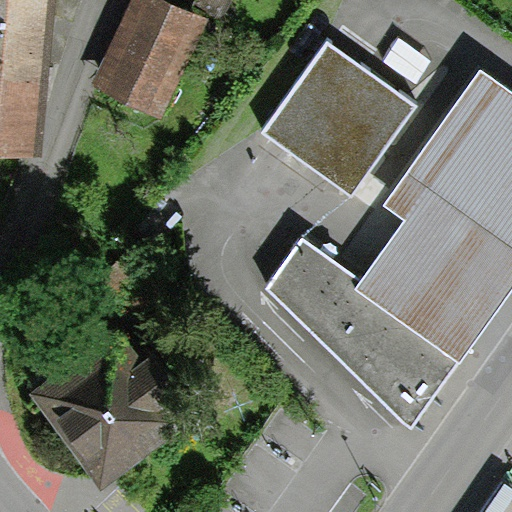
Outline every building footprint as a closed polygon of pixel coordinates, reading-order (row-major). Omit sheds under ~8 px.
[(0,0),(0,154),(36,157),(48,0),(0,0)] [(206,17),(170,0),(139,0),(99,84),(159,113),(206,17)] [(379,75),(331,43),(269,138),(312,167),(355,195),(418,100),(379,75)] [(511,89),(482,67),(386,197),(404,210),(358,271),(461,346),(471,332),(511,276),(511,89)] [(410,421),(461,346),(358,271),(304,229),(267,280),(410,421)] [(127,328),(39,377),(93,474),(182,425),(127,328)]
